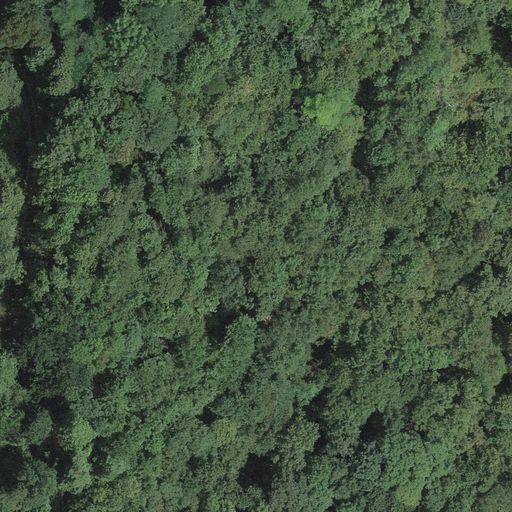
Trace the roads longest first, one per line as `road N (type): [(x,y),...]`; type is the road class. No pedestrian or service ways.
road 1 (track): [(0,279),(30,171),(32,105),(0,41)]
road 2 (track): [(54,511),(53,410),(0,279)]
